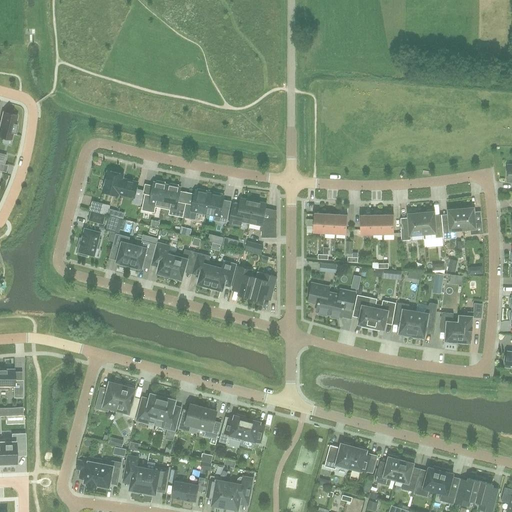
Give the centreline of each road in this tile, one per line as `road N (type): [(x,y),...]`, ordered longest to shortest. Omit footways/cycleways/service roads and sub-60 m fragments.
road 1 (residential): [(290,335),(400,364),(471,372),(490,345),(495,277),(489,177),(376,187),(290,179)]
road 2 (residential): [(290,179),(92,144),(56,251),(65,274),(290,335)]
road 3 (residential): [(511,462),(293,404)]
road 4 (residential): [(293,404),(98,354)]
road 5 (unclassified): [(290,179),(291,0)]
road 6 (residential): [(98,354),(61,484),(73,502)]
road 7 (residential): [(290,335),(290,179)]
road 8 (residential): [(0,92),(26,99),(32,111),(0,221)]
